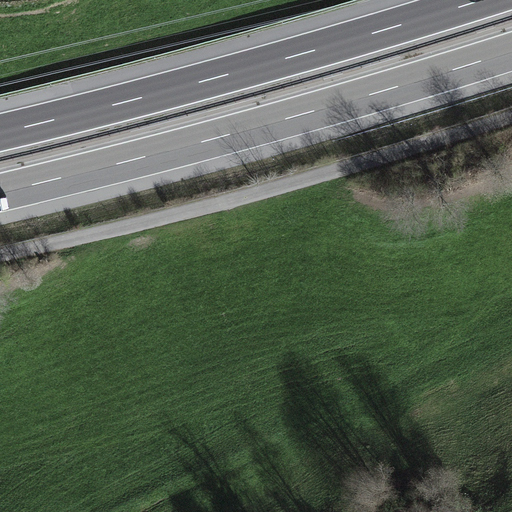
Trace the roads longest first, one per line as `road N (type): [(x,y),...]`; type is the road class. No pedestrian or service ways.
road 1 (motorway): [(0,193),(511,52)]
road 2 (unclassified): [(511,115),(286,185),(0,254)]
road 3 (motorway): [(480,0),(0,132)]
